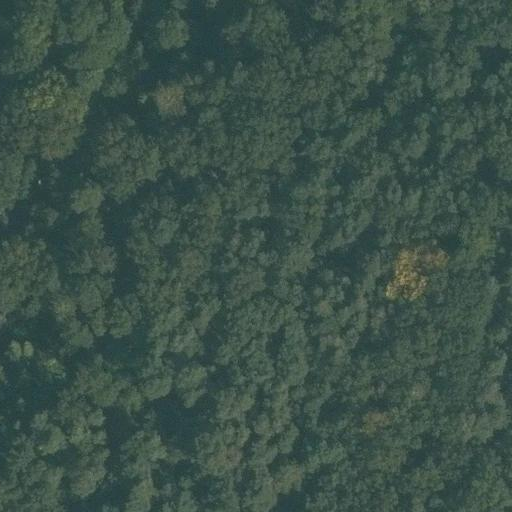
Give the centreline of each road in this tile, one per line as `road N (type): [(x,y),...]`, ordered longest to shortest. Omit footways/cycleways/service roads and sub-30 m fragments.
road 1 (track): [(0,482),(409,0)]
road 2 (track): [(511,104),(476,219),(418,511)]
